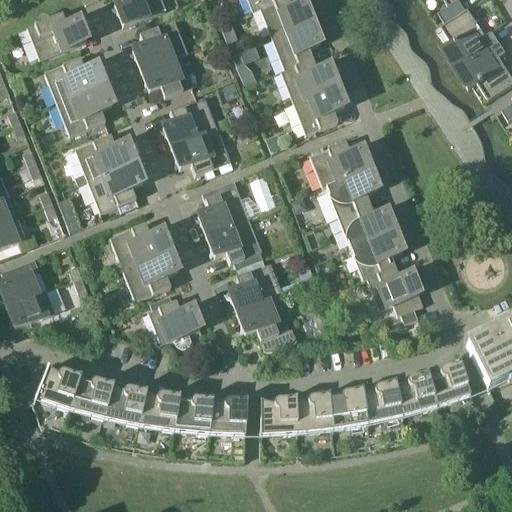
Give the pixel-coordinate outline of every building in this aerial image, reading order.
[(123,0),(125,5),(114,10),(123,31),(165,14),(159,0),(123,0)] [(245,0),(252,16),(259,13),(287,2),(286,0),(245,0)] [(442,0),(449,10),(438,17),(445,28),(466,14),(457,0),(442,0)] [(287,2),(259,13),(271,44),(311,28),(302,7),(291,12),(287,2)] [(445,28),(441,31),(452,48),(447,51),(443,54),(456,73),(499,46),(492,35),(483,40),(468,13),(466,14),(445,28)] [(37,27),(26,32),(39,65),(85,46),(77,24),(66,29),(61,18),(48,23),(45,21),(40,20),(37,23),(37,27)] [(143,50),(132,55),(140,75),(179,60),(180,61),(187,58),(174,25),(139,39),(143,50)] [(223,38),(233,35),(229,25),(219,28),(223,38)] [(311,28),(271,44),(284,75),(312,64),(308,54),(319,50),(311,28)] [(499,46),(456,73),(468,92),(472,90),(477,87),(489,104),(511,89),(511,80),(499,60),(506,56),(499,46)] [(260,61),(256,49),(232,59),(236,70),(247,66),(260,61)] [(179,60),(140,75),(149,97),(160,93),(164,103),(192,92),(182,69),(187,67),(189,64),(187,58),(180,61),(179,60)] [(79,63),(44,77),(56,109),(103,90),(95,69),(83,74),(79,63)] [(284,75),(280,76),(292,108),(335,91),(327,70),(316,74),(312,64),(284,75)] [(247,66),(236,70),(244,89),(255,85),(247,66)] [(0,100),(1,103),(9,100),(4,88),(0,89),(0,100)] [(103,90),(56,109),(69,141),(104,127),(100,116),(111,112),(103,90)] [(335,91),(292,108),(305,140),(337,127),(333,117),(344,112),(335,91)] [(173,127),(162,132),(170,153),(217,134),(218,134),(229,130),(226,121),(214,126),(204,103),(169,117),(173,127)] [(511,108),(502,115),(509,126),(511,123),(511,108)] [(7,119),(12,130),(19,127),(15,116),(7,119)] [(25,140),(19,127),(12,130),(17,143),(25,140)] [(217,134),(170,153),(179,174),(190,170),(195,181),(230,167),(217,134)] [(278,138),(266,142),(272,156),(283,151),(278,138)] [(84,178),(74,182),(77,190),(86,186),(87,186),(133,167),(125,147),(114,151),(110,140),(74,154),(84,178)] [(344,147),(309,161),(322,193),(326,192),(325,191),(368,174),(360,153),(349,157),(344,147)] [(23,159),(28,171),(36,168),(31,156),(23,159)] [(133,167),(87,186),(100,218),(117,212),(123,209),(130,206),(135,204),(131,193),(142,189),(133,167)] [(36,168),(28,171),(33,183),(41,180),(36,168)] [(368,174),(325,191),(326,192),(338,222),(370,210),(366,200),(377,195),(368,174)] [(0,205),(9,202),(0,181),(0,205)] [(208,216),(197,220),(205,241),(248,224),(245,217),(236,193),(233,186),(201,198),(204,205),(208,216)] [(39,199),(44,211),(52,208),(47,196),(39,199)] [(9,202),(0,205),(0,228),(16,222),(9,202)] [(123,209),(117,212),(119,218),(137,211),(135,204),(130,206),(123,209)] [(52,208),(44,211),(48,224),(56,220),(52,208)] [(370,210),(338,222),(350,254),(393,236),(385,216),(374,220),(370,210)] [(16,222),(0,228),(0,252),(25,243),(16,222)] [(66,227),(69,237),(79,233),(75,223),(66,227)] [(248,224),(205,241),(214,263),(225,258),(229,269),(233,268),(236,276),(262,265),(259,257),(261,257),(248,224)] [(145,228),(109,243),(119,267),(111,270),(115,278),(122,275),(121,273),(168,256),(160,235),(149,239),(145,228)] [(393,236),(350,254),(363,286),(367,284),(366,283),(394,272),(390,262),(401,258),(393,236)] [(168,256),(121,273),(122,275),(135,307),(170,293),(166,282),(177,277),(168,256)] [(5,289),(0,290),(0,297),(6,312),(39,300),(38,299),(30,278),(37,276),(33,265),(0,278),(5,289)] [(239,293),(228,297),(236,319),(275,303),(276,304),(283,301),(270,268),(235,282),(239,293)] [(73,285),(81,281),(76,271),(68,274),(73,285)] [(394,272),(366,283),(367,284),(379,315),(393,310),(397,321),(400,320),(404,329),(417,324),(414,314),(422,311),(409,278),(398,282),(394,272)] [(303,292),(314,287),(312,280),(300,284),(303,292)] [(86,295),(81,281),(73,285),(78,298),(86,295)] [(39,300),(6,312),(14,333),(54,318),(46,296),(38,299),(39,300)] [(151,315),(147,317),(160,350),(173,344),(176,351),(182,353),(189,351),(191,345),(189,338),(199,334),(191,312),(179,317),(175,306),(171,307),(169,301),(148,308),(151,315)] [(275,303),(236,319),(245,340),(255,336),(264,356),(299,354),(291,333),(288,335),(276,304),(275,303)] [(495,336),(465,350),(469,358),(487,393),(511,380),(511,332),(504,337),(502,332),(495,336)] [(426,379),(425,379),(435,413),(467,402),(469,401),(457,368),(455,369),(456,370),(441,375),(440,375),(439,376),(439,377),(438,378),(438,379),(426,380),(426,379)] [(34,403),(32,409),(33,410),(35,405),(68,416),(78,382),(77,382),(77,383),(62,378),(61,378),(60,378),(59,379),(58,379),(57,380),(47,373),(48,373),(46,372),(45,373),(46,373),(39,391),(38,391),(34,402),(34,403)] [(393,388),(392,389),(400,422),(435,413),(425,379),(424,380),(424,381),(409,385),(408,385),(407,386),(406,387),(406,388),(406,389),(394,389),(393,388)] [(78,382),(68,416),(102,425),(111,391),(110,391),(110,392),(95,388),(94,388),(93,388),(91,388),(90,389),(89,390),(79,384),(79,383),(78,382)] [(361,396),(360,396),(366,430),(400,422),(392,389),(391,389),(392,390),(377,393),(376,393),(375,394),(374,395),(373,396),(373,397),(361,396)] [(111,391),(102,425),(137,432),(144,398),(143,398),(142,398),(127,395),(126,395),(125,395),(124,396),(123,397),(122,397),(112,392),(112,391),(111,391)] [(328,401),(327,401),(331,436),(366,430),(360,396),(359,396),(359,397),(344,399),(343,400),(342,400),(341,401),(340,402),(340,403),(328,402),(328,401)] [(144,398),(137,432),(172,437),(177,403),(176,402),(176,403),(160,401),(159,401),(158,402),(157,402),(156,403),(156,404),(145,399),(145,398),(144,398)] [(294,405),(293,405),(295,440),(331,436),(327,401),(325,401),(326,402),(310,404),(309,404),(308,405),(307,406),(306,407),(294,406),(294,405)] [(177,403),(172,437),(208,440),(211,405),(209,405),(209,406),(194,405),(192,405),(191,405),(190,406),(190,407),(189,408),(178,404),(178,403),(177,403)] [(211,405),(208,440),(242,441),(244,442),(245,407),(243,407),(227,407),(226,407),(225,407),(224,408),(224,409),(223,410),(212,406),(211,405)] [(259,406),(259,408),(259,441),(260,441),(295,440),(293,405),(292,405),(292,406),(277,406),(276,407),(275,407),(274,408),(273,409),(272,410),(261,407),(261,406),(259,406)]
